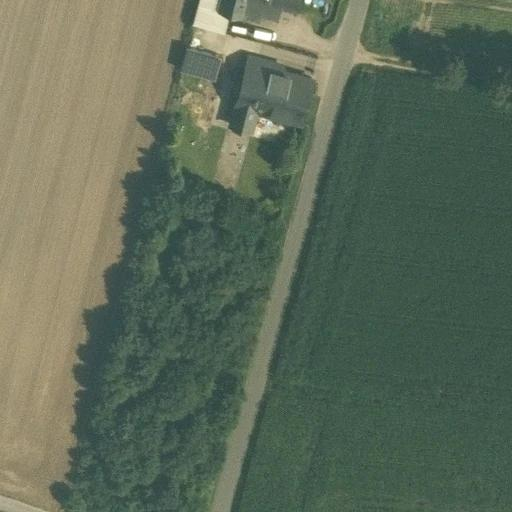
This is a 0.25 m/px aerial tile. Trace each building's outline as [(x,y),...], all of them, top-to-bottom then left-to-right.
[(222,0),(199,0),(194,22),(220,29),(226,9),(220,8),(222,0)] [(222,0),(220,8),(226,9),(241,13),(244,0),(222,0)] [(296,0),(244,0),(241,13),(260,18),(262,9),(276,13),(278,2),(295,7),(296,0)] [(222,55),(188,45),(181,68),(216,78),(222,55)] [(289,49),(287,64),(313,68),(315,53),(289,49)] [(311,79),(249,62),(233,121),(250,126),(256,107),(300,119),(311,79)]
